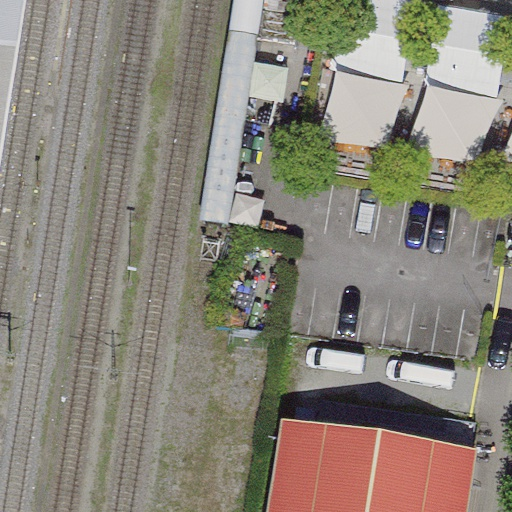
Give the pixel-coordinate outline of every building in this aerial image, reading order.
[(0,0),(0,138),(21,0),(0,0)] [(395,18),(332,7),(320,69),(384,80),(395,18)] [(301,23),(265,16),(260,39),(296,46),(301,23)] [(500,35),(437,24),(425,87),(489,98),(500,35)] [(439,511),(448,457),(316,437),(315,447),(292,443),(281,511),(439,511)]
